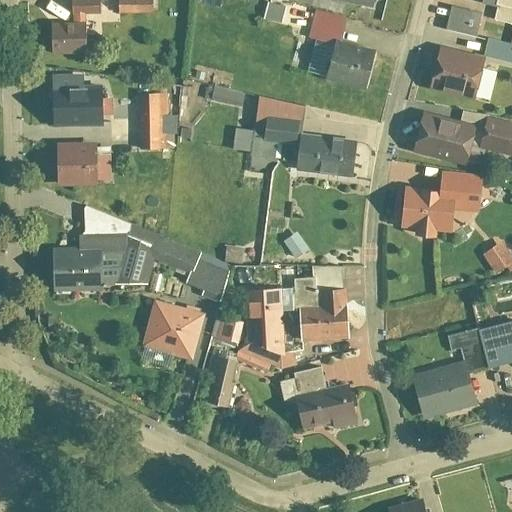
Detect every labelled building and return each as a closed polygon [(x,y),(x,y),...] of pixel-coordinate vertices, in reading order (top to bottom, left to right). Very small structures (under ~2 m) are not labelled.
[(302,0),(302,2),(372,22),(377,0),(302,0)] [(511,0),(451,0),(451,4),(511,16),(511,0)] [(151,11),(115,12),(116,30),(152,29),(151,11)] [(101,13),(69,14),(69,29),(101,28),(101,13)] [(511,16),(493,13),(489,32),(511,37),(511,16)] [(479,21),(449,14),(443,37),(472,45),(479,21)] [(332,41),(307,35),(303,50),(328,56),(332,41)] [(85,39),(49,40),(50,72),(86,71),(85,39)] [(511,73),(511,58),(482,51),(478,67),(511,76),(511,73)] [(373,62),(334,52),(323,94),(362,104),(373,62)] [(480,72),(437,62),(429,99),(472,109),(480,72)] [(102,102),(80,103),(80,106),(52,107),(54,143),(102,141),(101,130),(111,129),(110,114),(102,114),(102,102)] [(159,107),(137,108),(138,153),(169,152),(169,135),(160,135),(159,107)] [(455,135),(421,125),(411,160),(445,170),(455,135)] [(299,131),(260,128),(259,154),(297,157),(299,131)] [(493,131),(471,128),(468,156),(490,159),(493,131)] [(350,153),(298,149),(296,184),(348,187),(350,153)] [(100,161),(59,162),(60,200),(101,199),(100,161)] [(446,185),(443,205),(477,210),(480,189),(446,185)] [(450,207),(405,205),(404,237),(419,237),(419,246),(434,247),(434,238),(449,238),(450,207)] [(103,265),(56,266),(56,305),(104,304),(103,265)] [(188,276),(170,268),(154,300),(173,308),(180,293),(187,279),(188,276)] [(344,277),(314,277),(314,290),(344,290),(344,277)] [(228,298),(187,279),(180,293),(222,312),(228,298)] [(344,290),(298,295),(305,357),(351,351),(344,290)] [(281,303),(249,304),(250,362),(283,361),(281,303)] [(217,336),(176,317),(158,357),(198,376),(217,336)] [(245,334),(223,331),(220,353),(241,356),(245,334)] [(477,390),(494,385),(485,352),(468,356),(477,390)] [(511,352),(488,359),(494,385),(511,380),(511,352)] [(268,388),(225,375),(213,413),(256,426),(268,388)] [(469,377),(416,391),(427,433),(480,418),(469,377)] [(359,443),(353,401),(329,404),(327,384),(299,388),(306,445),(333,442),(333,447),(359,443)] [(57,448),(37,423),(10,446),(30,470),(57,448)]
